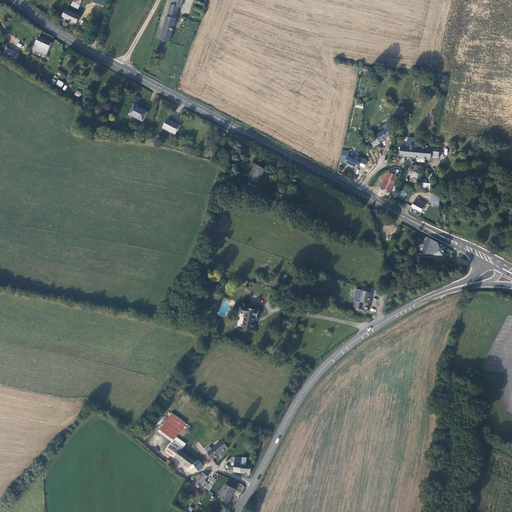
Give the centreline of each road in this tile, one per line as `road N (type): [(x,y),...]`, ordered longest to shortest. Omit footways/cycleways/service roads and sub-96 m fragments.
road 1 (secondary): [(252,486),(330,360),(437,293)]
road 2 (secondary): [(120,67),(361,193)]
road 3 (secondary): [(16,0),(120,67)]
